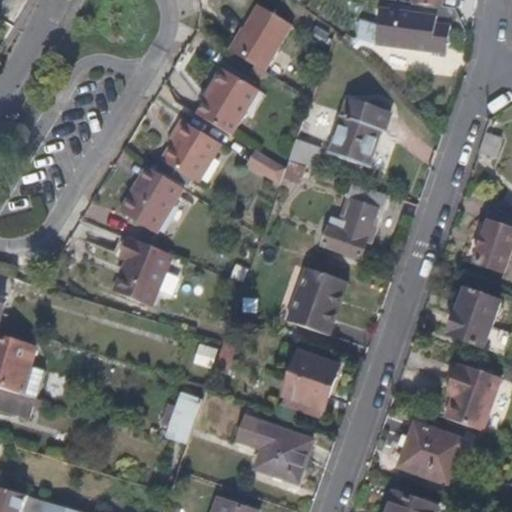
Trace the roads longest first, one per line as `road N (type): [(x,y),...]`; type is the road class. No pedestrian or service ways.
road 1 (residential): [(328,511),(474,102)]
road 2 (unknown): [(0,257),(19,259),(37,245),(64,204),(161,36),(156,0)]
road 3 (residential): [(60,0),(0,106)]
